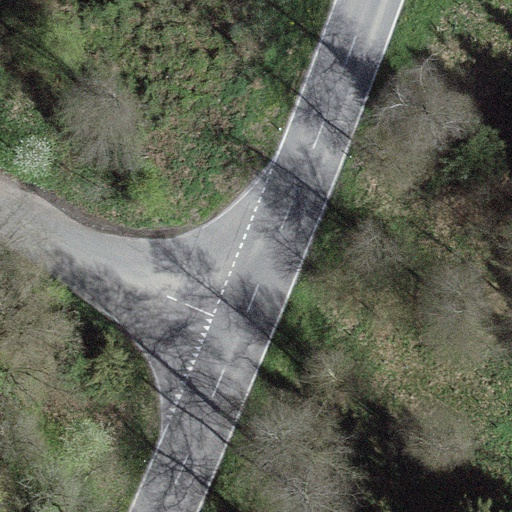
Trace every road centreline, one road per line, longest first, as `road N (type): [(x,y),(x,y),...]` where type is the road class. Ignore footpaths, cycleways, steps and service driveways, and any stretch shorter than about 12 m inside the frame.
road 1 (tertiary): [(166,511),(369,0)]
road 2 (track): [(0,205),(245,327)]
